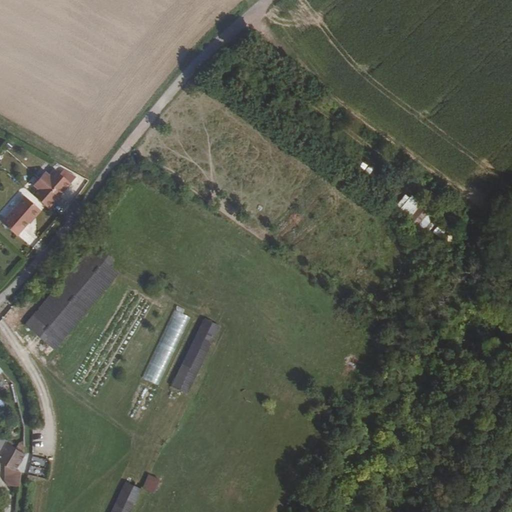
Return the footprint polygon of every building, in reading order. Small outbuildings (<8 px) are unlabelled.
[(29,198),(44,212),(66,186),(51,172),(46,178),(41,175),(30,188),(34,191),(29,198)] [(414,216),(419,200),(402,195),(397,210),(414,216)] [(20,198),(0,221),(0,228),(11,239),(34,212),(35,211),(20,198)] [(423,209),(412,214),(419,230),(431,225),(423,209)] [(20,330),(38,345),(50,355),(79,318),(112,277),(102,269),(106,264),(95,256),(91,261),(82,253),(20,330)] [(190,320),(174,313),(143,382),(158,388),(190,320)] [(214,329),(197,322),(167,391),(184,398),(214,329)] [(9,443),(0,438),(0,471),(3,484),(11,483),(11,474),(4,471),(11,459),(11,452),(9,443)] [(149,473),(143,487),(154,492),(160,478),(149,473)] [(113,511),(132,511),(143,490),(128,482),(113,511)]
